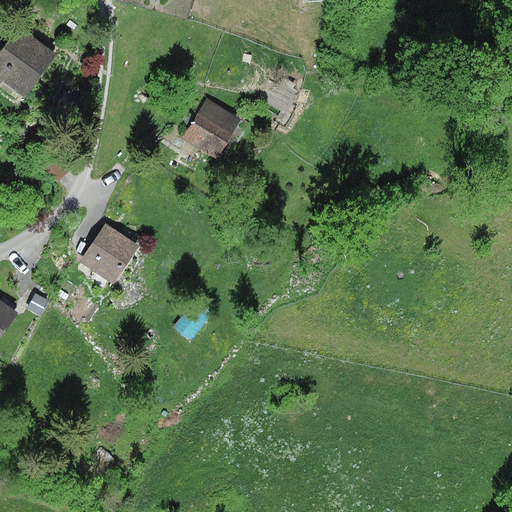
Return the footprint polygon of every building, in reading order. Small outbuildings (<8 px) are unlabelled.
[(56,54),(21,28),(0,55),(0,79),(24,97),(56,54)] [(295,96),(269,80),(258,98),(285,114),(295,96)] [(206,100),(183,139),(216,159),(239,120),(206,100)] [(138,248),(105,225),(79,263),(113,286),(138,248)] [(65,279),(56,294),(66,301),(76,286),(65,279)] [(35,295),(28,309),(40,315),(47,301),(35,295)] [(83,296),(70,315),(89,327),(102,308),(83,296)] [(0,336),(16,314),(0,302),(0,336)]
